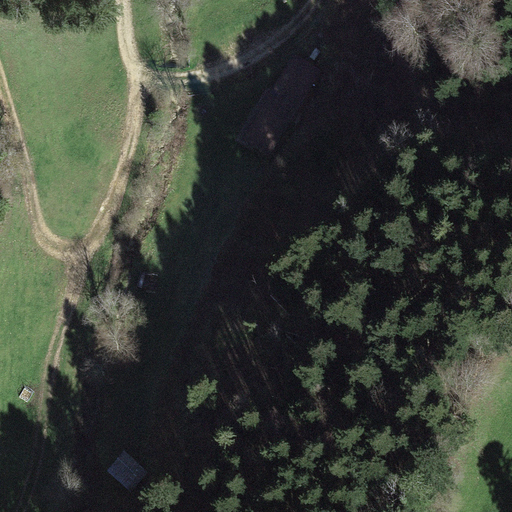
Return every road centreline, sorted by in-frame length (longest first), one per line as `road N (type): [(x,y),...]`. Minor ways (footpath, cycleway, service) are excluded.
road 1 (track): [(121,0),(144,81),(239,69),(288,39),(319,0)]
road 2 (track): [(86,251),(57,334),(26,511)]
road 3 (track): [(86,251),(59,253),(43,240),(0,82)]
road 4 (track): [(144,81),(86,251)]
